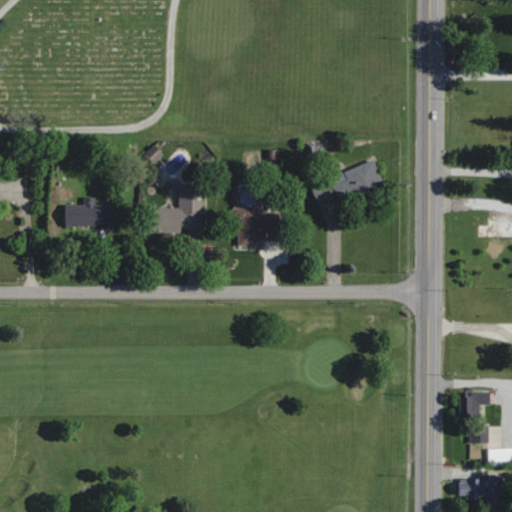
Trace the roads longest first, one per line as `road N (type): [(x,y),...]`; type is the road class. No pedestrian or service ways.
road 1 (primary): [(426,511),(429,0)]
road 2 (residential): [(0,291),(429,293)]
